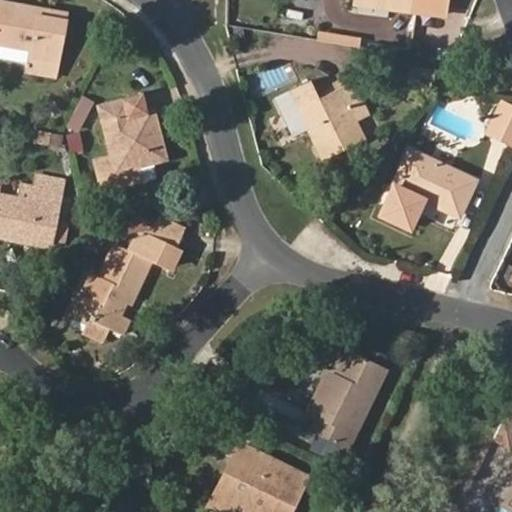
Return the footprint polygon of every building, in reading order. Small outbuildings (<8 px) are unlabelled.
[(0,0),(0,44),(29,50),(29,55),(56,60),(63,19),(41,15),(41,8),(0,0)] [(351,0),(351,2),(392,9),(393,0),(351,0)] [(393,0),(392,9),(444,17),(446,0),(393,0)] [(63,19),(65,12),(41,8),(41,15),(63,19)] [(26,70),(53,74),(56,60),(29,55),(26,70)] [(319,99),(310,81),(277,98),(296,137),(309,131),(323,159),(363,140),(353,119),(349,110),(360,105),(347,78),(335,83),(338,90),(319,99)] [(99,106),(111,155),(94,159),(102,189),(120,185),(116,170),(136,165),(153,160),(165,157),(152,107),(145,108),(140,96),(99,106)] [(80,126),(89,106),(78,102),(69,121),(80,126)] [(510,145),(511,141),(511,110),(500,104),(486,133),(510,145)] [(353,119),(364,114),(360,105),(349,110),(353,119)] [(460,216),(476,179),(410,149),(380,215),(407,228),(420,198),(460,216)] [(152,177),(157,171),(153,160),(136,165),(140,180),(152,177)] [(120,185),(140,180),(136,165),(116,170),(120,185)] [(0,235),(24,240),(25,233),(51,238),(53,221),(57,199),(61,177),(38,173),(36,182),(22,180),(19,197),(0,193),(0,235)] [(64,199),(67,179),(61,177),(57,199),(64,199)] [(183,231),(159,219),(150,237),(175,248),(183,231)] [(62,247),(66,223),(53,221),(51,238),(49,245),(62,247)] [(24,240),(49,245),(51,238),(25,233),(24,240)] [(100,277),(92,274),(75,308),(92,315),(96,320),(111,327),(122,332),(129,316),(121,312),(125,302),(129,294),(134,296),(150,262),(165,269),(175,248),(150,237),(136,240),(131,251),(116,244),(100,277)] [(125,302),(130,304),(134,296),(129,294),(125,302)] [(71,316),(93,327),(96,320),(92,315),(75,308),(71,316)] [(90,333),(105,340),(111,327),(96,320),(93,327),(90,333)] [(314,417),(316,418),(309,431),(348,448),(386,368),(348,349),(336,374),(314,417)] [(327,370),(306,412),(314,417),(336,374),(327,370)] [(511,392),(492,438),(497,441),(511,409),(511,392)] [(511,409),(497,441),(506,446),(511,436),(511,409)] [(241,511),(288,511),(305,477),(240,445),(232,461),(241,465),(222,503),(241,511)] [(222,511),(241,511),(222,503),(241,465),(232,461),(210,505),(222,511)]
